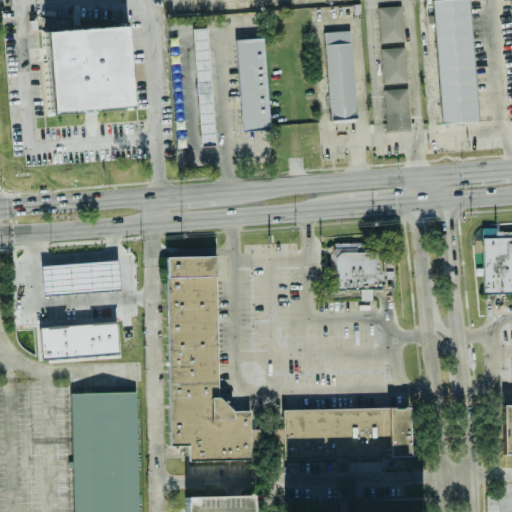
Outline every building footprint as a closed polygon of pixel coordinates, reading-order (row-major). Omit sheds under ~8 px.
[(476,120),(468,0),(432,0),(441,122),(476,120)] [(379,42),(402,41),(401,5),(378,6),(379,42)] [(44,30),(48,110),(128,105),(124,26),(44,30)] [(192,28),(199,145),(213,145),(207,27),(192,28)] [(324,30),(328,119),(355,118),(351,29),(324,30)] [(236,38),(240,129),(267,128),(263,37),(236,38)] [(380,47),(382,82),(405,81),(404,46),(380,47)] [(385,131),(410,130),(408,87),(383,88),(385,131)] [(473,274),(481,274),(482,292),(511,291),(511,230),(493,231),(493,226),(480,226),(480,238),(472,238),(473,274)] [(391,287),(391,258),(376,258),(376,248),(332,248),(332,288),(359,288),(359,299),(370,299),(370,287),(391,287)] [(118,288),(116,259),(41,263),(43,292),(118,288)] [(216,400),(216,259),(167,259),(168,444),(188,444),(188,460),(248,460),(248,411),(230,411),(216,400)] [(117,355),(114,320),(37,327),(40,361),(117,355)] [(69,511),(67,392),(131,391),(134,511),(69,511)] [(502,453),(511,452),(511,403),(501,404),(502,453)] [(281,410),(408,409),(408,459),(281,459),(281,410)] [(250,511),(250,494),(183,495),(183,511),(250,511)]
